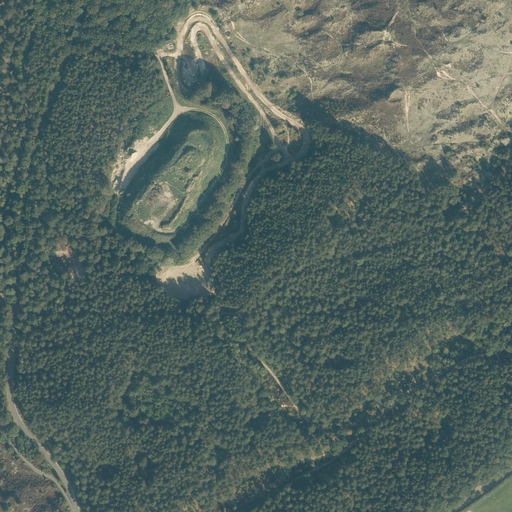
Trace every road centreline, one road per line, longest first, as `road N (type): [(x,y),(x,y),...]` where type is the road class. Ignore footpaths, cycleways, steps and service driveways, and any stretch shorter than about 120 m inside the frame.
road 1 (track): [(511,162),(422,230),(289,269),(241,314),(15,311),(1,297)]
road 2 (tertiary): [(77,511),(60,473),(17,420),(9,378),(31,157),(89,0)]
road 3 (track): [(153,51),(174,94),(215,115),(229,147),(212,187),(175,231),(158,233),(133,211)]
road 4 (track): [(241,314),(249,348),(301,414),(346,449)]
road 5 (track): [(182,102),(122,171),(113,193),(120,225)]
